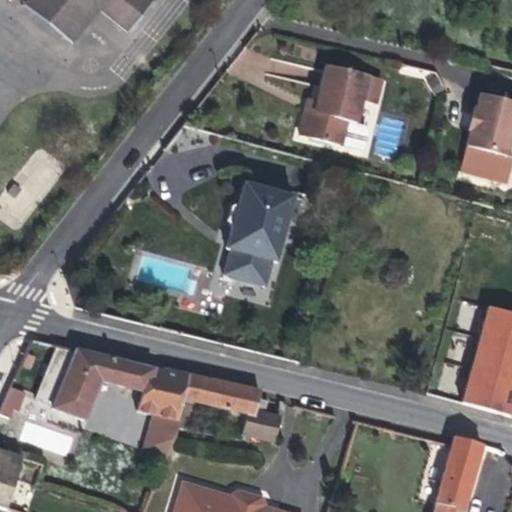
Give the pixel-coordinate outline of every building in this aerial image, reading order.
[(25,0),(21,6),(71,45),(99,10),(97,9),(66,10),(55,1),(52,3),(53,0),(25,0)] [(53,0),(52,3),(55,1),(66,10),(97,9),(99,10),(128,33),(134,25),(153,0),(53,0)] [(360,101),(366,77),(325,67),(316,101),(313,113),(305,111),(299,137),(363,152),(368,133),(364,127),(354,124),(360,101)] [(375,105),(381,80),(366,77),(360,101),(375,105)] [(441,92),(435,78),(428,82),(434,96),(441,92)] [(505,157),(511,128),(511,103),(479,95),(474,110),(472,110),(469,119),(466,131),(469,132),(465,146),(505,157)] [(313,113),(316,101),(308,99),(306,106),(305,111),(313,113)] [(511,159),(505,157),(465,146),(458,172),(505,184),(511,159)] [(225,250),(228,251),(270,262),(275,263),(293,197),(243,183),(239,196),(237,204),(230,208),(226,222),(230,229),(225,250)] [(465,211),(467,204),(459,202),(457,208),(465,211)] [(264,288),(270,262),(228,251),(221,276),(264,288)] [(510,418),(511,411),(511,314),(490,308),(463,404),(510,418)] [(84,421),(100,381),(125,388),(133,367),(115,362),(114,360),(75,351),(56,346),(34,400),(52,407),(50,409),(84,421)] [(142,392),(150,370),(133,367),(125,388),(142,392)] [(181,398),(186,376),(162,371),(160,373),(150,370),(142,392),(136,412),(153,416),(176,421),(181,398)] [(257,399),(258,397),(186,376),(181,398),(193,401),(206,405),(245,414),(241,435),(273,442),(278,419),(262,416),(253,413),(257,399)] [(0,414),(17,418),(23,390),(5,386),(0,412),(0,414)] [(185,431),(193,401),(181,398),(176,421),(179,422),(176,429),(185,431)] [(262,416),(266,401),(257,399),(253,413),(262,416)] [(165,456),(173,438),(176,429),(179,422),(176,421),(153,416),(143,449),(165,456)] [(26,420),(19,440),(68,456),(74,437),(26,420)] [(460,511),(478,457),(483,458),(486,447),(453,438),(430,511),(460,511)] [(0,509),(3,511),(6,501),(22,459),(0,450),(0,509)] [(280,511),(278,511),(264,507),(264,505),(261,498),(238,491),(230,494),(230,497),(218,493),(182,482),(173,511),(280,511)] [(9,511),(12,503),(6,501),(3,511),(6,511),(9,511)]
